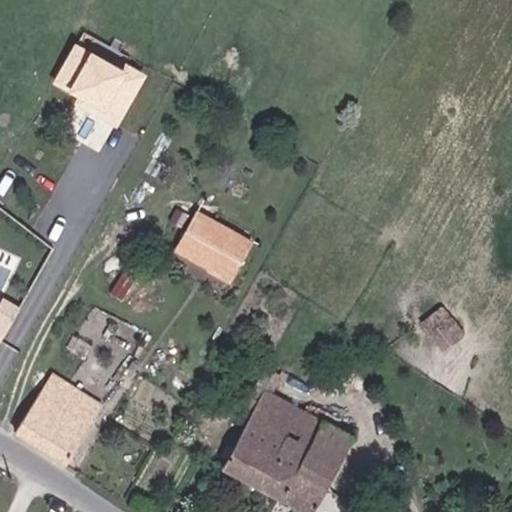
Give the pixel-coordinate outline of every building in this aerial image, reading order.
[(123,125),(151,70),(79,35),(57,81),(82,93),(77,103),(123,125)] [(66,180),(79,187),(94,155),(81,149),(66,180)] [(174,250),(232,282),(253,244),(196,211),(174,250)] [(110,292),(122,300),(138,275),(125,267),(110,292)] [(52,374),(15,433),(66,465),(103,407),(52,374)] [(314,511),(354,437),(286,401),(264,389),(222,469),(304,511),(314,511)]
